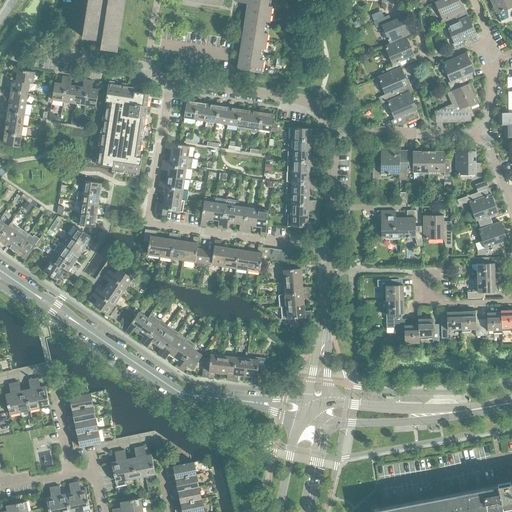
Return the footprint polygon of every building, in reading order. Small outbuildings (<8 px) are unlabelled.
[(88,0),(82,37),(99,40),(102,41),(101,48),(117,51),(125,0),(187,0),(222,6),(223,0),(88,0)] [(268,1),(264,0),(235,0),(235,2),(247,4),(246,11),(271,14),(272,6),(268,6),(268,1)] [(446,25),(467,16),(459,0),(439,0),(435,2),(442,20),(441,21),(443,26),(446,25)] [(511,6),(511,0),(490,0),(500,22),(501,22),(500,21),(508,18),(507,9),(511,6)] [(246,11),(244,24),(264,27),(265,22),(269,22),(271,14),(246,11)] [(374,22),(384,18),(381,11),(371,15),(374,22)] [(389,15),(384,18),(374,22),(377,27),(381,25),(389,44),(406,36),(411,34),(404,16),(391,21),(389,15)] [(446,25),(454,43),(456,49),(470,43),(467,38),(476,34),(468,15),(467,16),(446,25)] [(264,27),(244,24),(242,37),(266,41),(268,33),(264,32),(264,27)] [(406,36),(389,44),(384,46),(393,66),(386,69),(387,72),(401,67),(400,65),(407,62),(405,58),(414,55),(406,36)] [(242,37),(240,51),(260,54),(261,48),(265,49),(266,41),(242,37)] [(260,54),(240,51),(237,70),(249,72),(249,71),(261,73),(263,60),(259,60),(260,54)] [(442,63),(451,84),(449,85),(450,88),(473,78),(471,72),(474,71),(467,53),(442,63)] [(29,83),(29,84),(33,84),(34,72),(24,70),(24,67),(15,66),(14,72),(17,72),(16,80),(16,81),(29,83)] [(401,67),(387,72),(378,76),(385,95),(379,98),(381,104),(387,101),(403,94),(401,89),(405,87),(403,82),(407,80),(401,67)] [(54,83),(53,91),(52,97),(52,100),(53,100),(63,101),(67,77),(62,76),(61,84),(54,83)] [(67,77),(63,101),(74,103),(77,86),(71,85),(72,78),(67,77)] [(16,81),(16,80),(12,79),(11,91),(28,93),(29,84),(29,83),(16,81)] [(82,87),(77,86),(74,103),(85,105),(88,80),(83,80),(82,87)] [(93,81),(88,80),(85,105),(96,106),(98,89),(92,88),(93,81)] [(107,102),(98,164),(112,166),(112,171),(139,175),(142,157),(139,157),(149,94),(134,91),(135,87),(108,83),(106,102),(107,102)] [(472,117),(475,116),(471,107),(478,104),(475,97),(469,83),(448,93),(452,104),(435,112),(436,123),(472,121),(472,117)] [(11,91),(9,102),(26,104),(28,93),(11,91)] [(410,91),(403,94),(387,101),(394,119),(391,120),(392,124),(402,125),(418,118),(415,111),(417,110),(410,91)] [(195,119),(198,102),(187,100),(184,117),(185,117),(184,123),(194,125),(195,119)] [(9,102),(7,112),(24,115),(26,104),(9,102)] [(208,104),(198,102),(195,119),(206,121),(208,104)] [(219,105),(208,104),(206,121),(216,123),(219,105)] [(219,105),(216,123),(227,124),(230,107),(219,105)] [(230,107),(227,124),(238,126),(241,109),(230,107)] [(251,111),(241,109),(238,126),(248,128),(251,111)] [(262,112),(251,111),(248,128),(259,129),(262,112)] [(24,115),(7,112),(6,123),(23,126),(24,115)] [(273,114),(262,112),(259,129),(270,131),(273,114)] [(511,112),(509,112),(500,112),(500,124),(505,124),(505,137),(511,136),(511,112)] [(6,123),(4,134),(21,136),(23,126),(6,123)] [(290,139),(318,140),(318,135),(311,135),(311,128),(291,128),(290,139)] [(21,136),(4,134),(3,145),(20,147),(21,136)] [(318,140),(290,139),(290,140),(293,140),(293,150),(310,150),(310,144),(318,144),(318,140)] [(171,155),(188,157),(190,146),(165,142),(164,148),(172,149),(171,155)] [(407,171),(407,152),(396,152),(396,148),(381,148),(381,166),(373,166),(373,178),(382,178),(382,175),(387,175),(387,174),(400,174),(399,180),(407,180),(407,171)] [(288,150),(288,161),(317,162),(318,156),(310,156),(310,150),(293,150),(288,150)] [(413,152),(407,152),(407,171),(413,171),(413,172),(420,172),(420,174),(429,174),(429,152),(420,151),(420,150),(413,150),(413,152)] [(429,152),(429,174),(439,175),(439,172),(445,172),(444,176),(451,176),(451,159),(445,159),(445,151),(438,151),(438,152),(429,152)] [(456,175),(476,175),(476,172),(482,172),(482,163),(476,163),(476,151),(456,151),(456,175)] [(163,159),(162,164),(186,168),(191,169),(193,158),(188,157),(171,155),(170,161),(163,159)] [(288,161),(288,172),(309,172),(310,166),(317,166),(317,162),(288,161)] [(186,168),(162,164),(161,169),(169,170),(168,176),(185,178),(186,168)] [(309,172),(288,172),(287,182),(317,183),(317,178),(309,178),(309,172)] [(185,178),(168,176),(167,182),(159,181),(159,185),(183,189),(185,178)] [(478,192),(487,189),(489,188),(486,180),(475,184),(478,192)] [(85,181),(83,192),(100,194),(102,183),(85,181)] [(317,183),(287,182),(287,194),(291,194),(309,194),(309,188),(317,188),(317,183)] [(183,189),(159,185),(158,190),(165,191),(165,197),(181,199),(183,189)] [(487,189),(478,192),(458,200),(459,203),(465,203),(469,203),(471,209),(472,209),(476,221),(478,220),(479,224),(491,220),(490,216),(498,212),(492,194),(489,195),(487,189)] [(100,194),(83,192),(78,191),(77,202),(81,203),(98,205),(100,194)] [(309,194),(291,194),(291,204),(316,205),(316,200),(308,200),(309,194)] [(181,199),(165,197),(164,203),(156,202),(154,213),(166,215),(167,209),(183,212),(185,200),(181,199)] [(215,202),(213,220),(218,220),(217,228),(222,228),(226,199),(216,198),(215,202)] [(226,199),(222,228),(227,229),(228,222),(234,223),(236,206),(237,206),(237,201),(226,199)] [(213,220),(215,202),(204,200),(200,225),(206,226),(207,219),(213,220)] [(81,203),(79,213),(97,216),(98,205),(81,203)] [(316,205),(291,204),(291,214),(308,215),(308,209),(316,210),(316,205)] [(247,207),(237,206),(236,206),(234,223),(240,224),(239,231),(244,232),(247,207)] [(258,209),(247,207),(244,232),(248,232),(250,225),(255,226),(258,209)] [(269,211),(258,209),(255,226),(261,227),(260,234),(265,235),(269,211)] [(400,237),(400,217),(396,217),(396,210),(381,210),(382,237),(391,237),(391,239),(400,239),(400,237)] [(407,217),(400,217),(400,237),(415,237),(418,245),(422,245),(421,226),(416,226),(416,217),(415,217),(415,210),(407,210),(407,217)] [(97,216),(79,213),(78,225),(95,227),(97,216)] [(308,215),(291,214),(288,214),(287,226),(303,227),(303,232),(315,233),(315,221),(308,221),(308,215)] [(424,239),(444,239),(446,247),(452,247),(452,235),(452,221),(444,221),(444,215),(424,215),(424,239)] [(58,216),(53,224),(56,226),(63,217),(58,216)] [(0,220),(0,239),(9,226),(0,220)] [(491,220),(479,224),(481,229),(479,229),(483,241),(476,243),(479,250),(478,250),(478,254),(498,254),(498,249),(500,248),(499,243),(508,240),(501,221),(493,224),(491,220)] [(9,226),(0,239),(0,240),(8,246),(18,232),(9,226)] [(71,236),(85,246),(92,237),(78,227),(71,236)] [(20,228),(18,232),(8,246),(17,252),(29,234),(20,228)] [(159,257),(162,238),(156,237),(157,231),(145,229),(143,241),(149,241),(147,255),(159,257)] [(162,238),(159,257),(183,261),(186,241),(179,240),(180,234),(169,233),(168,239),(162,238)] [(33,237),(29,234),(17,252),(26,259),(35,245),(39,241),(40,239),(34,235),(33,237)] [(71,236),(65,246),(79,255),(85,246),(71,236)] [(186,241),(183,261),(195,262),(198,266),(203,267),(206,249),(197,248),(199,237),(193,236),(192,242),(186,241)] [(213,251),(206,249),(203,267),(209,267),(211,265),(224,267),(226,248),(220,247),(221,240),(215,240),(213,251)] [(233,249),(226,248),(224,267),(235,269),(239,243),(234,243),(233,249)] [(244,244),(239,243),(235,269),(247,270),(250,251),(244,250),(244,244)] [(79,255),(65,246),(59,254),(73,264),(79,255)] [(250,251),(247,270),(260,272),(262,259),(267,260),(269,248),(258,246),(257,252),(250,251)] [(293,251),(291,263),(294,263),(297,262),(299,252),(293,251)] [(59,254),(54,263),(53,263),(64,271),(67,273),(73,264),(59,254)] [(477,278),(495,277),(495,263),(489,263),(489,257),(472,258),(472,264),(472,265),(472,267),(473,268),(474,269),(475,270),(477,270),(477,278)] [(53,263),(54,263),(50,260),(44,270),(53,276),(51,279),(59,285),(63,280),(60,277),(64,271),(53,263)] [(294,263),(295,268),(281,270),(282,282),(301,280),(301,274),(307,273),(306,261),(297,262),(294,263)] [(106,273),(127,287),(133,278),(119,268),(115,273),(109,269),(106,273)] [(127,287),(106,273),(103,278),(110,282),(106,287),(121,296),(127,287)] [(495,277),(477,278),(475,278),(475,280),(473,280),(473,289),(473,292),(468,292),(468,298),(485,298),(485,292),(496,291),(495,277)] [(384,300),(404,299),(404,285),(400,285),(400,279),(378,280),(378,287),(386,286),(387,291),(384,292),(384,300)] [(302,287),(301,280),(282,282),(283,294),(313,291),(313,287),(308,287),(308,286),(302,287)] [(97,288),(94,291),(115,305),(121,296),(106,287),(103,292),(97,288)] [(115,305),(94,291),(92,295),(98,299),(94,305),(111,316),(117,306),(115,305)] [(313,291),(283,294),(283,295),(278,296),(279,307),(281,307),(304,305),(303,298),(309,297),(309,295),(313,295),(313,291)] [(404,299),(384,300),(383,300),(384,314),(387,314),(387,328),(395,328),(395,319),(400,319),(400,314),(405,314),(404,299)] [(304,305),(281,307),(282,318),(286,318),(286,324),(312,322),(311,310),(305,311),(304,305)] [(502,328),(511,327),(511,309),(501,310),(501,312),(502,328)] [(475,311),(461,312),(462,329),(462,332),(471,332),(471,329),(476,329),(476,336),(482,336),(482,319),(476,319),(475,311)] [(148,318),(139,312),(125,332),(130,335),(134,329),(139,332),(148,318)] [(462,329),(461,312),(447,312),(447,316),(441,316),(442,338),(448,338),(448,330),(462,329)] [(487,318),(482,319),(482,336),(488,335),(488,330),(502,330),(502,328),(501,312),(487,312),(487,318)] [(151,314),(148,318),(139,332),(144,336),(140,342),(144,344),(160,320),(151,314)] [(124,315),(120,322),(119,323),(127,328),(131,320),(124,315)] [(419,339),(420,339),(433,339),(433,341),(439,341),(439,324),(433,324),(433,318),(418,319),(419,325),(419,339)] [(405,319),(400,319),(395,319),(395,328),(395,332),(405,332),(405,343),(420,343),(420,339),(419,339),(419,325),(405,325),(405,319)] [(168,325),(160,320),(144,344),(148,347),(152,341),(157,345),(171,323),(170,322),(168,325)] [(171,323),(157,345),(161,348),(157,354),(161,357),(178,332),(170,327),(173,323),(171,323)] [(187,338),(178,332),(161,357),(165,359),(170,353),(175,357),(187,338)] [(187,338),(175,357),(179,360),(175,366),(179,369),(193,348),(196,344),(187,338)] [(202,355),(193,348),(179,369),(183,372),(187,365),(193,369),(202,355)] [(221,373),(223,354),(211,352),(210,360),(204,359),(203,369),(209,370),(208,378),(214,378),(215,372),(221,373)] [(235,355),(223,354),(221,373),(228,374),(227,380),(232,380),(235,355)] [(247,356),(235,355),(232,380),(238,381),(238,375),(245,376),(247,356)] [(265,358),(247,356),(245,376),(251,377),(251,382),(257,383),(258,375),(263,376),(265,358)] [(39,378),(34,379),(40,408),(50,406),(46,386),(40,387),(39,378)] [(30,389),(26,390),(30,410),(40,408),(34,379),(29,381),(30,389)] [(19,382),(14,383),(20,412),(30,410),(26,390),(21,391),(19,382)] [(20,412),(14,383),(9,384),(11,393),(6,394),(10,414),(20,412)] [(72,410),(93,406),(91,393),(63,399),(65,406),(71,405),(72,410)] [(93,406),(72,410),(74,416),(67,417),(68,423),(96,418),(93,406)] [(96,418),(68,423),(70,430),(76,429),(77,434),(98,430),(96,418)] [(98,430),(77,434),(78,440),(72,442),(73,448),(101,442),(98,430)] [(139,448),(145,476),(156,474),(151,455),(146,456),(144,447),(139,448)] [(145,476),(139,448),(134,449),(136,458),(132,459),(136,479),(145,476)] [(136,479),(132,459),(127,460),(125,451),(120,452),(126,481),(136,479)] [(126,481),(120,452),(115,453),(117,462),(112,463),(117,487),(127,485),(126,481)] [(176,479),(197,475),(194,462),(167,468),(168,475),(175,474),(176,479)] [(387,507),(374,509),(374,511),(488,511),(503,509),(511,507),(511,482),(511,483),(509,474),(497,476),(498,485),(387,507)] [(197,475),(176,479),(177,484),(170,486),(172,492),(200,487),(197,475)] [(79,482),(74,483),(80,511),(90,511),(90,510),(86,490),(81,491),(79,482)] [(80,511),(74,483),(69,484),(71,493),(66,494),(70,511),(80,511)] [(60,486),(55,487),(60,511),(70,511),(66,494),(62,495),(60,486)] [(60,511),(55,487),(50,488),(52,497),(47,498),(49,511),(60,511)] [(200,487),(172,492),(173,499),(180,498),(181,503),(202,499),(200,487)] [(113,511),(124,511),(142,508),(140,498),(121,502),(122,507),(113,509),(113,511)] [(202,499),(181,503),(182,509),(175,510),(175,511),(201,511),(205,511),(202,499)] [(25,511),(28,511),(26,501),(6,505),(7,511),(0,511),(25,511)]
